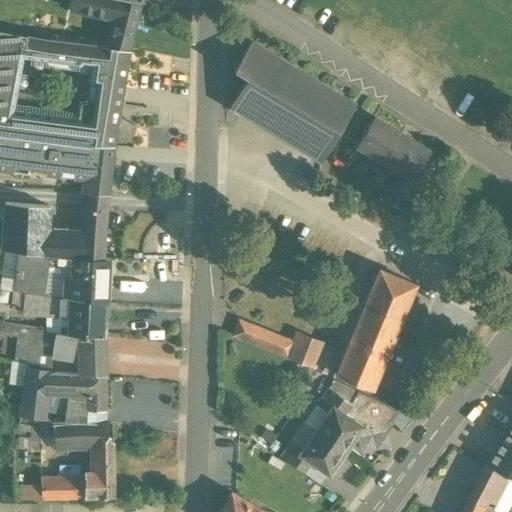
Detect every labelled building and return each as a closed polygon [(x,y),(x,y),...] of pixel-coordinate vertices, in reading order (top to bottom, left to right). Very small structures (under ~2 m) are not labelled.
[(129,0),(71,0),(69,10),(113,18),(109,47),(129,49),(140,2),(129,0)] [(122,88),(129,49),(109,47),(63,42),(46,39),(26,36),(0,30),(0,133),(112,148),(119,105),(122,88)] [(250,44),(234,73),(246,80),(230,108),(321,161),(354,105),(250,44)] [(428,151),(373,118),(356,147),(399,173),(409,179),(411,180),(428,151)] [(112,148),(0,133),(0,170),(27,174),(28,169),(44,170),(44,175),(83,179),(81,192),(84,193),(85,192),(86,192),(106,193),(112,148)] [(399,173),(387,192),(397,198),(409,179),(399,173)] [(409,179),(397,198),(408,205),(420,186),(411,180),(409,179)] [(85,209),(105,211),(105,203),(106,193),(86,192),(86,201),(85,209)] [(29,252),(60,258),(80,260),(100,261),(105,211),(85,209),(84,235),(67,234),(67,230),(53,230),(53,234),(47,233),(48,208),(5,203),(2,251),(18,252),(29,254),(29,252)] [(402,209),(393,203),(390,208),(399,213),(402,209)] [(108,261),(100,261),(80,260),(60,258),(29,252),(29,254),(18,252),(15,274),(13,292),(23,294),(44,296),(46,278),(47,273),(59,274),(60,265),(72,266),(71,282),(64,282),(61,298),(106,304),(108,261)] [(378,268),(334,374),(371,389),(414,283),(378,268)] [(13,292),(12,292),(12,308),(23,310),(23,294),(13,292)] [(23,310),(23,314),(36,315),(51,315),(52,312),(61,312),(61,298),(44,296),(23,294),(23,310)] [(106,304),(61,298),(61,318),(68,319),(68,335),(84,337),(85,335),(104,337),(106,304)] [(292,341),(238,320),(231,336),(287,358),(294,342),(292,341)] [(9,325),(0,323),(0,339),(3,340),(7,340),(9,325)] [(44,332),(41,329),(15,326),(9,325),(7,340),(3,340),(3,345),(7,345),(7,346),(51,354),(47,332),(44,332)] [(104,337),(85,335),(84,337),(68,335),(47,332),(51,354),(79,358),(77,374),(104,376),(104,337)] [(323,342),(296,332),(292,341),(294,342),(287,358),(313,369),(323,342)] [(51,354),(7,346),(6,360),(13,362),(27,365),(27,368),(50,371),(51,354)] [(50,371),(27,368),(27,365),(13,362),(11,380),(24,382),(22,402),(45,406),(47,392),(50,373),(50,371)] [(77,374),(50,373),(47,392),(69,395),(69,401),(74,401),(75,423),(104,424),(104,376),(77,374)] [(349,404),(327,389),(316,405),(327,413),(332,406),(343,414),(350,404),(349,404)] [(398,411),(357,392),(349,404),(350,404),(343,414),(361,427),(361,428),(366,432),(384,428),(390,421),(398,411)] [(45,406),(22,402),(21,416),(24,416),(43,419),(45,406)] [(398,411),(390,421),(399,428),(414,410),(405,403),(398,411)] [(343,414),(332,406),(327,413),(315,430),(345,451),(361,428),(361,427),(343,414)] [(53,426),(43,419),(40,426),(40,444),(54,443),(53,426)] [(104,424),(75,423),(75,424),(53,424),(53,426),(54,443),(55,450),(95,449),(95,464),(112,463),(111,424),(104,424)] [(511,425),(487,464),(508,473),(511,475),(511,425)] [(345,451),(315,430),(303,448),(298,455),(309,463),(325,474),(328,476),(345,451)] [(386,432),(356,438),(359,452),(388,446),(386,432)] [(303,448),(291,440),(279,456),(302,472),(309,463),(298,455),(303,448)] [(112,463),(95,464),(95,480),(95,497),(114,497),(112,463)] [(325,474),(309,463),(302,472),(319,483),(325,474)] [(508,473),(487,464),(479,478),(496,488),(500,480),(504,482),(508,473)] [(496,488),(479,478),(469,497),(487,506),(496,488)] [(95,480),(41,481),(41,486),(41,498),(65,498),(95,497),(95,480)] [(13,486),(12,499),(41,498),(41,486),(13,486)] [(263,511),(230,492),(218,511),(263,511)] [(483,511),(487,506),(469,497),(463,511),(483,511)]
